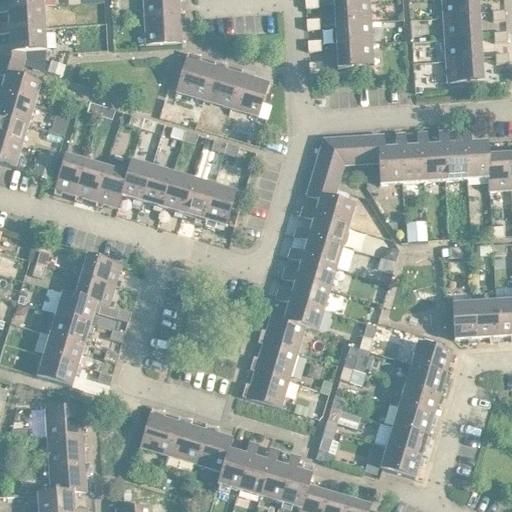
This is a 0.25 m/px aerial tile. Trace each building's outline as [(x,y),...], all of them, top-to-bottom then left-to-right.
[(0,0),(0,8),(13,8),(12,4),(48,2),(48,0),(0,0)] [(148,0),(149,11),(185,9),(184,0),(148,0)] [(338,0),(340,20),(376,17),(375,0),(338,0)] [(447,0),(448,13),(484,11),(483,0),(447,0)] [(0,21),(1,30),(14,30),(14,25),(50,23),(48,2),(12,4),(13,8),(13,19),(0,20),(0,21)] [(498,6),(498,17),(511,16),(511,6),(498,6)] [(190,9),(185,9),(149,11),(151,40),(187,38),(186,22),(190,22),(190,9)] [(448,13),(449,35),(486,33),(484,11),(448,13)] [(312,15),(312,25),(325,25),(325,14),(312,15)] [(340,20),(341,41),(378,39),(376,17),(340,20)] [(14,25),(14,30),(14,41),(1,42),(2,52),(28,60),(30,55),(29,47),(51,46),(50,23),(14,25)] [(499,28),(500,38),(511,37),(511,29),(511,27),(499,28)] [(449,35),(451,56),(487,54),(486,33),(449,35)] [(313,37),(314,47),(327,46),(326,36),(313,37)] [(378,39),(341,41),(343,63),(379,61),(378,39)] [(181,87),(209,95),(219,61),(205,56),(206,52),(193,48),(192,53),(192,52),(181,87)] [(511,48),(500,49),(501,60),(511,58),(511,48)] [(487,54),(451,56),(452,79),(488,76),(487,54)] [(68,72),(71,60),(56,56),(53,67),(68,72)] [(209,95),(236,103),(246,69),(232,64),(233,60),(220,56),(219,61),(209,95)] [(314,58),(315,69),(328,68),(327,58),(314,58)] [(248,64),(246,69),(236,103),(263,112),(274,77),(259,73),(260,68),(248,64)] [(0,92),(3,94),(4,90),(39,100),(46,79),(0,65),(0,69),(9,73),(6,84),(0,82),(0,92)] [(0,110),(33,121),(39,100),(4,90),(3,94),(0,105),(0,104),(0,110)] [(92,108),(105,111),(108,102),(95,98),(92,108)] [(108,102),(105,111),(117,115),(120,105),(108,102)] [(0,133),(27,141),(33,121),(0,110),(0,133)] [(134,120),(146,124),(149,114),(137,110),(134,120)] [(149,114),(146,124),(159,127),(162,118),(149,114)] [(69,131),(72,121),(59,117),(56,127),(69,131)] [(175,132),(188,136),(190,126),(178,123),(175,132)] [(472,175),(493,174),(494,174),(492,151),(493,151),(492,138),(476,139),(475,125),(465,126),(466,139),(470,139),(472,175)] [(190,126),(188,136),(200,140),(203,130),(190,126)] [(450,176),(472,175),(470,139),(466,139),(454,140),(453,126),(443,127),(444,141),(448,140),(450,176)] [(429,178),(450,176),(448,140),(444,141),(433,141),(432,128),(422,128),(423,142),(427,142),(429,178)] [(407,179),(429,178),(427,142),(423,142),(411,142),(410,129),(400,130),(401,143),(405,143),(407,179)] [(385,180),(407,179),(405,143),(401,143),(390,144),(389,130),(370,132),(371,159),(384,159),(385,180)] [(348,161),(360,160),(358,132),(346,133),(348,161)] [(360,160),(371,159),(370,132),(358,132),(360,160)] [(0,133),(0,156),(21,163),(27,141),(0,133)] [(323,153),(348,161),(346,133),(328,134),(323,153)] [(216,145),(229,149),(232,139),(219,135),(216,145)] [(232,139),(229,149),(241,152),(244,142),(232,139)] [(57,174),(63,153),(45,148),(39,168),(57,174)] [(494,174),(493,174),(494,187),(511,185),(511,149),(493,151),(492,151),(494,174)] [(67,187),(81,191),(91,157),(70,150),(60,185),(59,189),(66,191),(67,187)] [(146,201),(147,197),(157,162),(136,156),(132,169),(133,169),(126,191),(127,191),(138,194),(137,199),(146,201)] [(88,193),(102,197),(112,163),(91,157),(81,191),(80,195),(86,197),(88,193)] [(166,207),(168,203),(178,168),(157,162),(147,197),(159,201),(158,205),(166,207)] [(123,204),(127,191),(126,191),(133,169),(132,169),(112,163),(102,197),(100,202),(107,204),(108,199),(123,204)] [(318,165),(315,177),(341,184),(345,173),(318,165)] [(187,214),(188,209),(199,175),(178,168),(168,203),(180,207),(179,211),(187,214)] [(208,220),(209,215),(219,181),(199,175),(188,209),(201,213),(199,217),(208,220)] [(311,192),(323,196),(324,196),(325,192),(338,196),(338,195),(341,184),(315,177),(311,192)] [(219,181),(209,215),(221,219),(220,223),(228,226),(230,222),(241,187),(219,181)] [(304,212),(317,216),(318,213),(353,223),(359,202),(338,195),(338,196),(325,192),(324,196),(323,196),(320,207),(307,203),(304,212)] [(298,233),(311,237),(312,233),(347,244),(353,223),(318,213),(317,216),(314,227),(301,223),(298,233)] [(432,237),(431,217),(411,219),(412,239),(432,237)] [(496,223),(497,233),(510,232),(509,222),(496,223)] [(292,254),(305,258),(306,254),(341,264),(347,244),(312,233),(311,237),(308,248),(295,244),(292,254)] [(510,240),(497,241),(498,251),(511,250),(510,240)] [(498,251),(497,241),(485,242),(485,252),(498,251)] [(396,243),(390,246),(388,254),(400,257),(403,245),(396,243)] [(468,253),(467,243),(454,244),(455,254),(468,253)] [(45,246),(41,258),(51,261),(55,249),(45,246)] [(85,272),(120,282),(124,283),(126,277),(122,275),(127,261),(92,250),(85,272)] [(286,275),(299,278),(300,275),(335,285),(341,264),(306,254),(305,258),(302,269),(289,265),(286,275)] [(383,264),(397,269),(400,258),(386,254),(383,264)] [(51,261),(41,258),(37,271),(47,274),(51,261)] [(85,272),(79,292),(79,293),(105,300),(105,301),(114,303),(118,304),(120,297),(116,296),(120,282),(85,272)] [(280,295),(293,299),(294,296),(329,306),(335,285),(300,275),(299,278),(296,289),(283,286),(280,295)] [(67,288),(60,309),(95,320),(99,307),(103,308),(105,301),(105,300),(79,293),(79,292),(67,288)] [(25,290),(23,298),(29,300),(31,292),(25,290)] [(511,295),(501,297),(503,333),(511,332),(511,295)] [(294,296),(293,299),(288,316),(310,323),(322,327),(329,306),(294,296)] [(501,297),(479,298),(482,334),(494,333),(495,338),(503,337),(503,333),(501,297)] [(482,334),(479,298),(457,299),(459,335),(473,335),(473,339),(482,339),(482,334)] [(32,302),(22,299),(20,308),(29,311),(32,302)] [(121,314),(133,318),(136,308),(124,304),(121,314)] [(60,309),(54,330),(89,340),(93,328),(97,329),(99,321),(95,320),(60,309)] [(263,338),(267,340),(302,350),(310,323),(288,316),(275,312),(271,327),(267,326),(263,338)] [(372,319),(368,332),(378,335),(381,322),(372,319)] [(115,335),(127,338),(130,328),(118,325),(115,335)] [(54,330),(48,351),(83,361),(86,349),(91,350),(93,342),(89,340),(54,330)] [(378,335),(368,332),(364,344),(374,347),(378,335)] [(422,339),(416,360),(450,370),(454,358),(458,359),(461,351),(457,350),(457,349),(422,339)] [(255,366),(259,367),(294,377),(302,350),(267,340),(263,354),(259,353),(255,366)] [(109,355),(121,359),(124,349),(111,345),(109,355)] [(352,350),(348,362),(358,365),(362,353),(352,350)] [(87,362),(83,361),(48,351),(42,372),(76,382),(80,369),(85,371),(87,362)] [(416,360),(410,381),(444,391),(448,378),(452,380),(455,371),(450,370),(416,360)] [(358,365),(348,362),(345,375),(354,378),(358,365)] [(366,381),(370,369),(358,365),(354,378),(366,381)] [(102,376),(115,380),(118,370),(105,366),(102,376)] [(294,377),(259,367),(255,381),(251,380),(247,392),(251,393),(251,394),(286,404),(294,377)] [(334,389),(338,378),(329,375),(325,386),(334,389)] [(410,381),(403,401),(438,412),(442,399),(446,400),(448,392),(444,391),(410,381)] [(3,383),(0,392),(0,395),(9,398),(13,385),(3,383)] [(340,391),(336,404),(346,406),(349,394),(340,391)] [(9,398),(0,395),(0,408),(5,410),(9,398)] [(403,401),(397,422),(432,432),(436,420),(440,421),(442,413),(438,412),(403,401)] [(50,404),(51,432),(88,430),(87,415),(91,415),(90,402),(86,402),(50,404)] [(145,443),(172,451),(183,416),(168,412),(170,408),(157,404),(156,408),(155,408),(145,443)] [(346,406),(336,404),(332,416),(342,419),(343,415),(346,406)] [(363,421),(365,412),(346,406),(343,415),(363,421)] [(172,451),(200,459),(210,425),(195,420),(197,416),(184,412),(183,416),(172,451)] [(200,459),(226,467),(227,467),(233,446),(237,433),(222,428),(224,424),(211,420),(210,425),(200,459)] [(33,434),(32,422),(17,423),(17,426),(14,434),(15,436),(33,434)] [(397,422),(391,443),(426,453),(429,441),(434,442),(436,434),(432,432),(397,422)] [(51,432),(53,461),(89,458),(88,444),(93,443),(92,430),(88,430),(51,432)] [(327,433),(323,445),(333,448),(337,436),(327,433)] [(244,486),(264,492),(274,458),(271,457),(260,454),(263,441),(254,438),(250,451),(254,452),(244,486)] [(426,453),(391,443),(385,464),(419,474),(423,461),(427,462),(430,454),(426,453)] [(264,492),(285,498),(295,464),(291,463),(280,460),(284,447),(274,444),(271,457),(274,458),(264,492)] [(337,460),(340,450),(333,448),(323,445),(321,455),(337,460)] [(222,480),(244,486),(254,452),(250,451),(233,446),(227,467),(226,467),(222,480)] [(285,498),(305,504),(306,504),(312,483),(313,484),(316,471),(301,466),(305,453),(295,450),(291,463),(295,464),(285,498)] [(53,461),(55,488),(55,489),(78,487),(78,488),(91,487),(90,472),(95,471),(94,458),(89,458),(53,461)] [(381,473),(384,463),(372,460),(369,469),(381,473)] [(177,476),(166,472),(164,480),(174,483),(177,476)] [(302,511),(325,511),(333,489),(313,484),(312,483),(306,504),(305,504),(302,511)] [(42,489),(43,511),(79,509),(79,505),(78,488),(78,487),(55,489),(55,488),(42,489)] [(325,511),(348,511),(354,495),(333,489),(325,511)] [(354,495),(348,511),(371,511),(375,501),(354,495)] [(157,511),(156,502),(120,504),(120,511),(157,511)]
